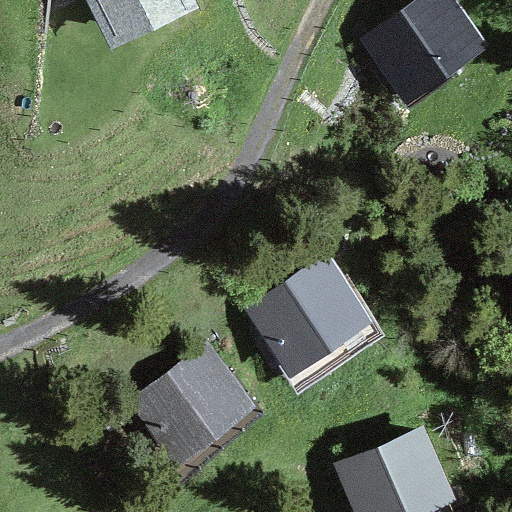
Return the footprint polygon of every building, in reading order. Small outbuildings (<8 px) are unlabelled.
[(97,0),(109,24),(157,0),(97,0)] [(445,0),(415,0),(369,33),(402,78),(436,54),(442,62),(474,38),(445,0)] [(322,258),(253,305),(290,359),(367,307),(346,275),(337,281),(322,258)] [(201,348),(137,400),(171,442),(204,415),(210,423),(242,398),(201,348)] [(417,430),(342,462),(363,511),(388,511),(442,489),(417,430)]
